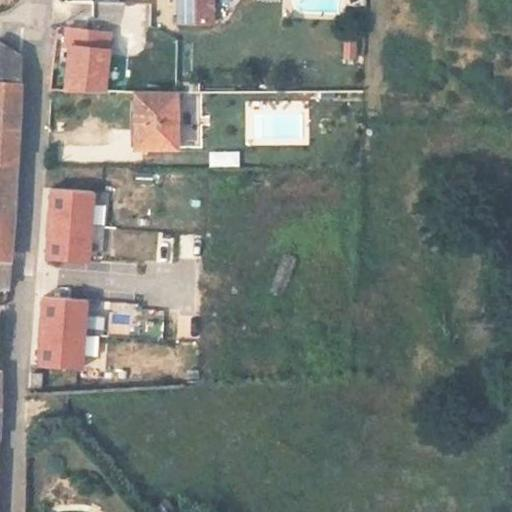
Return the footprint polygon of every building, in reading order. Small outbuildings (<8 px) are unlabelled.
[(211,0),(178,0),(178,20),(211,21),(211,0)] [(51,93),(86,92),(92,26),(58,27),(51,93)] [(342,35),(341,58),(356,58),(356,35),(342,35)] [(0,236),(9,237),(17,73),(0,51),(0,236)] [(178,144),(178,90),(137,90),(137,144),(178,144)] [(94,194),(51,192),(47,262),(90,265),(94,194)] [(0,269),(7,269),(8,253),(9,237),(0,236),(0,269)] [(87,301),(42,299),(38,368),(83,371),(87,301)]
